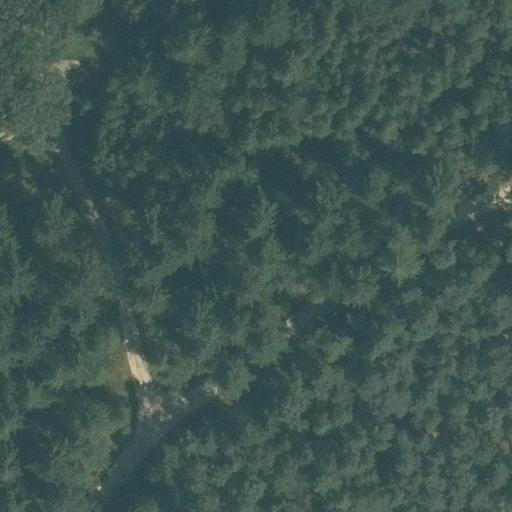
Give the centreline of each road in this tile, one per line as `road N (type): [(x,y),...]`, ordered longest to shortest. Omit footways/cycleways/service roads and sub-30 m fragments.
road 1 (track): [(93,511),(177,420),(238,371),(511,180)]
road 2 (track): [(0,48),(85,177),(113,235),(144,458)]
road 3 (track): [(0,143),(187,0)]
